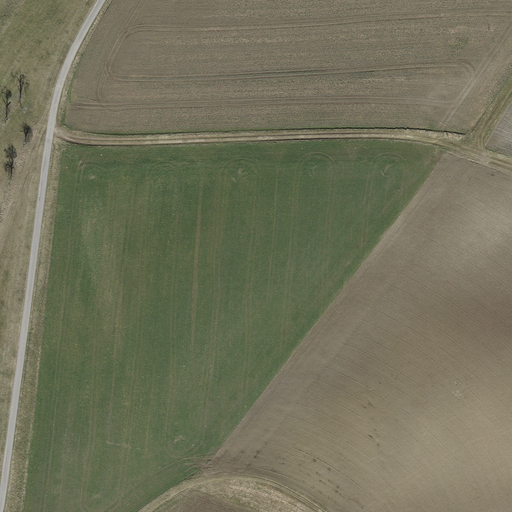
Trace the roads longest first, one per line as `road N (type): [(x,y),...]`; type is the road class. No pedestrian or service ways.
road 1 (track): [(51,128),(94,140),(439,138),(511,166)]
road 2 (track): [(152,511),(177,491),(231,476),(283,485),(324,511)]
